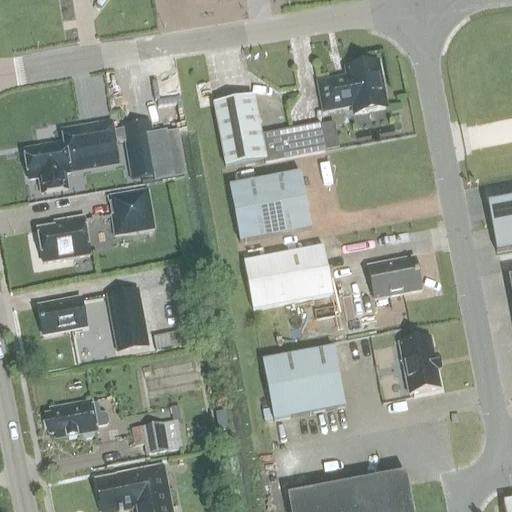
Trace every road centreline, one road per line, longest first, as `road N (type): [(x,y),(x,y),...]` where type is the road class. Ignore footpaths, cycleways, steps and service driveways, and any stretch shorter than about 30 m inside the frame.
road 1 (unclassified): [(504,475),(414,8)]
road 2 (unclassified): [(0,79),(414,8)]
road 3 (tertiary): [(25,511),(0,380)]
